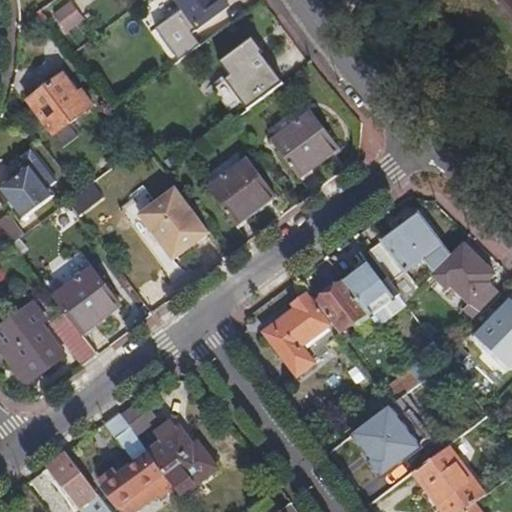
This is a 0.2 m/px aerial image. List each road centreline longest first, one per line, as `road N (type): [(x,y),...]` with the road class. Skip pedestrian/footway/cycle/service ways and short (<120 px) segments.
road 1 (residential): [(192,324),(422,143)]
road 2 (residential): [(192,324),(334,511)]
road 3 (residential): [(26,449),(192,324)]
road 4 (residential): [(422,143),(300,0)]
road 5 (residential): [(511,230),(422,143)]
